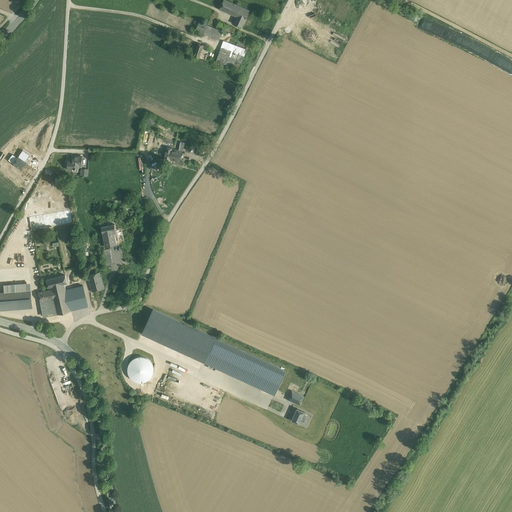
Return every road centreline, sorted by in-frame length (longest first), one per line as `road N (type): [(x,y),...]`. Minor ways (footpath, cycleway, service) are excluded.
road 1 (residential): [(293,0),(221,140),(158,239),(138,298),(70,326),(62,343)]
road 2 (unclassified): [(0,243),(53,144),(69,0)]
road 3 (tertiary): [(62,343),(87,370),(100,404),(114,511)]
road 4 (track): [(398,0),(511,55)]
